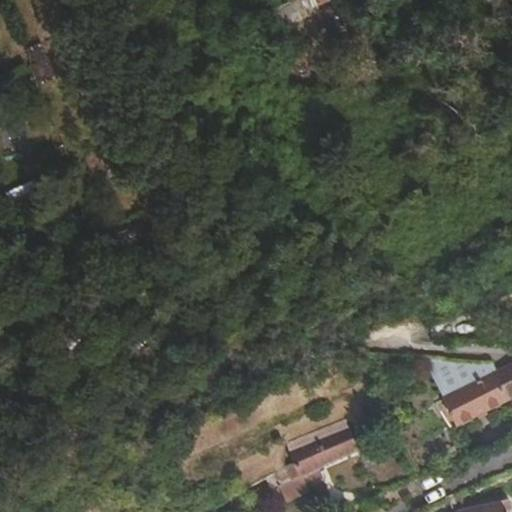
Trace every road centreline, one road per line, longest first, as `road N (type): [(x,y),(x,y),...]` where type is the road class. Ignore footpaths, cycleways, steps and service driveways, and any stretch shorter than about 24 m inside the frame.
road 1 (track): [(0,386),(37,396),(89,389),(293,334),(511,345)]
road 2 (residential): [(400,511),(511,458)]
